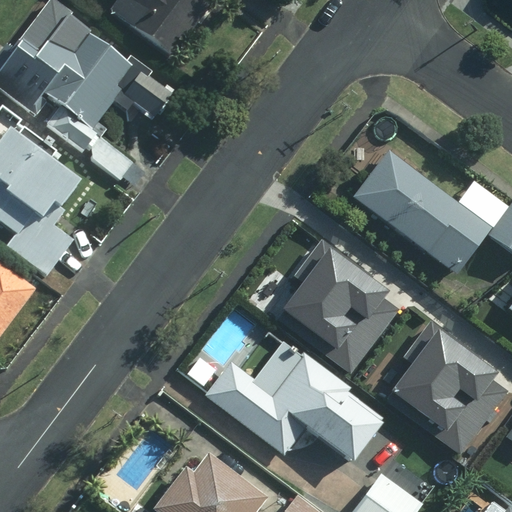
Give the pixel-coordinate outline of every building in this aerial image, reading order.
[(212,0),(114,0),(101,17),(161,65),(212,0)] [(147,80),(44,5),(0,65),(0,99),(30,121),(40,107),(99,150),(128,110),(147,124),(164,101),(143,85),(147,80)] [(0,148),(0,233),(9,241),(1,252),(39,280),(64,245),(40,227),(63,195),(0,148)] [(483,231),(381,155),(344,204),(446,280),(483,231)] [(273,310),(347,370),(397,308),(363,281),(369,273),(318,232),(288,270),(299,278),(273,310)] [(0,331),(27,295),(0,275),(0,331)] [(511,293),(504,304),(506,305),(499,314),(511,323),(511,293)] [(406,367),(389,388),(458,443),(504,386),(488,374),(490,368),(426,317),(394,357),(406,367)] [(268,399),(224,365),(200,396),(280,458),(296,438),(338,471),(377,421),(298,360),(268,399)] [(248,511),(257,501),(200,459),(186,478),(177,471),(146,511),(248,511)] [(408,511),(414,504),(376,476),(349,511),(408,511)] [(313,511),(294,496),(280,511),(313,511)]
